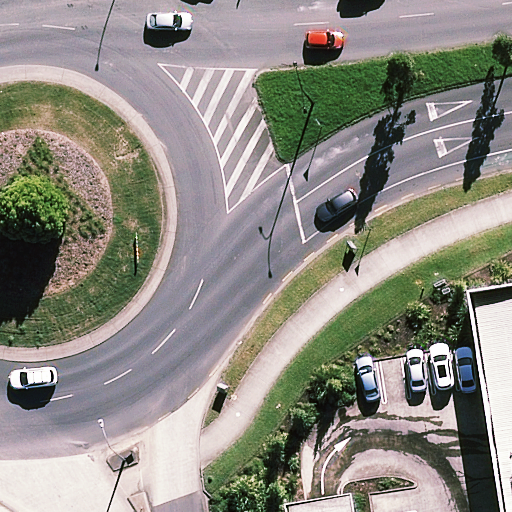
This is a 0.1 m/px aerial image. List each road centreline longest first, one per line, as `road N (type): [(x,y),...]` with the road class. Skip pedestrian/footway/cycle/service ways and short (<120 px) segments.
road 1 (secondary): [(106,86),(511,3)]
road 2 (secondary): [(511,112),(409,136),(364,156),(163,275)]
road 3 (unclassified): [(163,275),(177,511)]
road 4 (unclassified): [(106,86),(163,275)]
road 5 (unclassified): [(102,511),(54,459),(19,339)]
road 6 (secondary): [(163,275),(19,339)]
